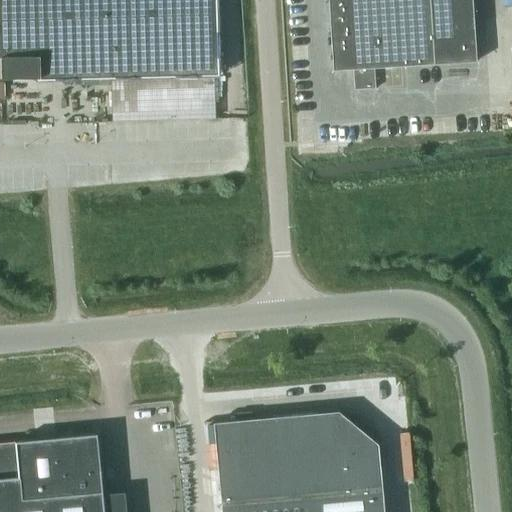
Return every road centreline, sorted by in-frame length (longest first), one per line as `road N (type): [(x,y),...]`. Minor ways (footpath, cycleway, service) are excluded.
road 1 (tertiary): [(487,511),(472,368),(445,317),(406,303),(286,313)]
road 2 (unclassified): [(265,0),(286,313)]
road 3 (tertiary): [(286,313),(0,339)]
